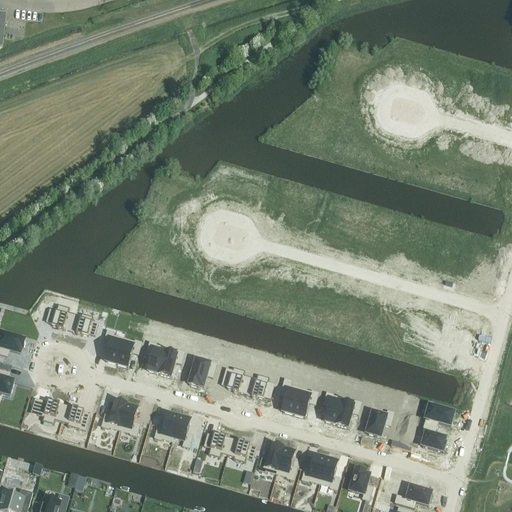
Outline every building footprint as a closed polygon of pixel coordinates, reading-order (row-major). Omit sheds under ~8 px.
[(219,181),(215,193),(221,195),(221,197),(226,198),(226,199),(232,201),(232,200),(239,202),(242,189),(236,187),(238,181),(226,178),(225,183),(219,181)] [(242,189),(239,202),(245,204),(245,205),(251,207),(251,206),(257,207),(257,205),(263,207),(267,195),(261,193),(262,189),(250,185),(249,191),(242,189)] [(166,214),(164,221),(177,225),(179,219),(190,222),(192,217),(193,217),(196,208),(174,202),(170,215),(166,214)] [(282,205),(279,217),(285,219),(281,233),(292,237),(298,216),(287,212),(289,207),(282,205)] [(292,237),(303,240),(307,226),(313,228),(317,216),(310,214),(309,218),(298,215),(298,216),(292,237)] [(369,231),(365,243),(371,245),(367,259),(379,262),(385,241),(374,238),(376,233),(369,231)] [(385,241),(379,262),(390,265),(394,251),(400,253),(404,241),(397,239),(396,244),(385,241)] [(475,254),(473,261),(485,264),(487,258),(499,262),(503,248),(482,242),(478,255),(475,254)] [(136,243),(130,264),(143,268),(142,272),(149,274),(153,261),(146,259),(150,247),(136,243)] [(420,249),(414,270),(423,273),(423,272),(428,273),(432,262),(438,264),(442,250),(435,248),(433,253),(420,249)] [(474,270),(470,283),(491,289),(494,281),(493,281),(494,276),(483,272),(485,266),(473,263),(471,269),(474,270)] [(271,282),(268,294),(275,296),(276,291),(287,294),(293,273),(282,269),(277,284),(271,282)] [(210,271),(206,283),(212,285),(211,289),(222,293),(224,287),(230,289),(234,276),(228,274),(228,273),(222,271),(222,272),(216,271),(216,272),(210,271)] [(293,273),(287,294),(297,297),(296,302),(303,304),(306,292),(300,290),(304,276),(293,273)] [(234,276),(230,289),(237,291),(235,296),(247,300),(248,295),(254,297),(258,285),(252,283),(252,281),(246,279),(247,278),(241,277),(241,278),(234,276)] [(322,283),(316,305),(330,309),(328,313),(335,315),(339,302),(333,300),(336,288),(322,283)] [(352,306),(348,318),(355,320),(356,315),(367,318),(373,297),(373,296),(362,293),(358,307),(352,306)] [(373,297),(367,318),(378,321),(376,326),(383,328),(387,316),(380,314),(385,300),(373,297)] [(50,312),(47,324),(53,326),(52,328),(58,329),(58,330),(64,332),(64,331),(70,333),(75,316),(69,315),(70,310),(58,307),(57,314),(50,312)] [(404,307),(398,328),(412,332),(411,337),(417,339),(421,325),(415,324),(419,311),(404,307)] [(75,316),(70,333),(77,335),(77,336),(82,337),(83,336),(88,338),(89,336),(95,338),(98,326),(92,324),(94,319),(82,316),(82,318),(75,316)] [(452,335),(450,342),(462,346),(464,340),(476,343),(480,330),(459,324),(455,336),(452,335)] [(108,333),(104,347),(110,349),(106,363),(117,366),(124,341),(114,338),(115,335),(108,333)] [(0,356),(8,359),(10,353),(21,356),(22,351),(24,351),(26,342),(1,335),(0,338),(0,356)] [(124,341),(117,366),(128,369),(132,355),(139,357),(142,345),(135,343),(135,344),(124,341)] [(150,345),(146,357),(153,359),(149,373),(160,376),(166,355),(155,352),(157,347),(150,345)] [(450,354),(446,366),(467,373),(470,364),(469,364),(470,359),(459,356),(461,350),(449,346),(447,353),(450,354)] [(160,376),(171,380),(175,365),(181,367),(185,355),(178,353),(177,357),(166,354),(166,355),(160,376)] [(195,365),(189,387),(199,389),(199,388),(204,390),(207,378),(213,380),(217,367),(210,365),(209,369),(195,365)] [(282,371),(276,369),(274,376),(280,378),(282,371)] [(0,396),(2,397),(2,395),(10,398),(15,383),(8,381),(10,375),(0,372),(0,396)] [(225,376),(222,389),(228,390),(228,391),(233,393),(233,394),(239,395),(239,394),(246,396),(249,383),(243,381),(245,376),(233,372),(231,378),(225,376)] [(249,383),(246,396),(252,398),(252,399),(258,401),(258,400),(264,401),(270,402),(273,390),(267,388),(269,383),(257,379),(256,385),(249,383)] [(362,393),(360,398),(366,400),(368,395),(370,386),(364,385),(362,393)] [(284,386),(280,398),(287,399),(283,414),(294,417),(300,396),(289,393),(291,387),(284,386)] [(300,396),(294,417),(305,420),(309,406),(315,408),(319,396),(312,394),(311,399),(300,396)] [(327,395),(323,407),(329,409),(325,423),(337,426),(343,405),(332,402),(334,397),(327,395)] [(42,403),(38,417),(44,419),(43,424),(54,427),(56,423),(62,425),(67,408),(60,406),(61,405),(55,403),(54,404),(49,403),(48,405),(42,403)] [(337,426),(337,427),(348,430),(352,416),(358,417),(362,405),(355,403),(354,408),(343,405),(337,426)] [(105,417),(102,429),(109,431),(109,430),(120,433),(128,408),(116,404),(112,419),(105,417)] [(67,408),(62,425),(68,426),(68,429),(79,432),(80,431),(86,433),(90,417),(84,415),(85,413),(79,411),(79,410),(73,409),(73,410),(67,408)] [(128,408),(120,433),(131,436),(130,437),(137,439),(140,427),(134,425),(138,411),(128,408)] [(426,421),(424,428),(436,431),(438,425),(451,428),(454,415),(433,409),(430,422),(426,421)] [(373,414),(367,435),(381,439),(385,427),(391,429),(395,415),(388,413),(386,418),(373,414)] [(158,429),(155,441),(162,443),(162,441),(173,445),(174,441),(180,420),(169,416),(165,430),(158,429)] [(180,420),(174,441),(185,444),(183,449),(190,451),(193,439),(187,437),(191,423),(180,420)] [(400,420),(397,430),(404,432),(407,422),(400,420)] [(426,435),(422,448),(443,454),(446,446),(445,445),(446,440),(435,437),(436,431),(424,428),(422,434),(426,435)] [(208,437),(205,449),(211,451),(209,457),(221,461),(222,456),(228,458),(233,442),(226,440),(227,439),(221,437),(221,438),(215,437),(214,438),(208,437)] [(233,442),(228,458),(235,460),(234,462),(245,465),(247,461),(253,463),(256,450),(250,449),(251,447),(245,445),(245,444),(240,442),(239,443),(233,442)] [(263,461),(259,473),(266,475),(266,474),(276,477),(284,451),(273,448),(268,463),(263,461)] [(284,451),(276,477),(287,480),(287,481),(294,483),(298,471),(291,469),(295,455),(284,451)] [(305,471),(302,483),(309,485),(309,484),(320,487),(327,461),(316,458),(312,472),(305,471)] [(327,461),(320,487),(331,489),(330,491),(337,493),(340,480),(334,479),(338,464),(327,461)] [(43,467),(36,465),(33,475),(40,477),(43,467)] [(356,472),(350,493),(364,497),(362,501),(369,503),(373,490),(367,488),(370,477),(365,476),(366,474),(356,472)] [(79,478),(77,485),(84,487),(86,480),(79,478)] [(404,500),(402,507),(414,511),(416,504),(428,508),(432,494),(411,488),(407,501),(404,500)] [(21,491),(20,496),(19,497),(19,496),(4,492),(0,505),(0,511),(22,511),(23,507),(29,508),(33,496),(33,495),(21,491)] [(46,499),(42,511),(65,511),(69,499),(60,497),(58,503),(46,499)]
